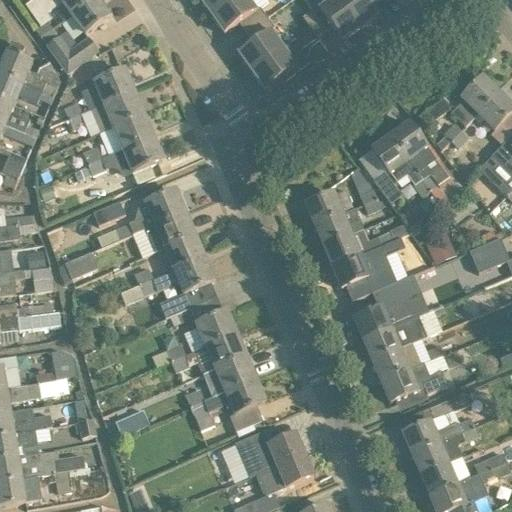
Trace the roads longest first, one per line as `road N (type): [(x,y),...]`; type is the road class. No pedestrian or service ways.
road 1 (residential): [(369,511),(227,160),(258,136)]
road 2 (residential): [(258,136),(464,0)]
road 3 (residential): [(258,136),(199,47),(153,0)]
